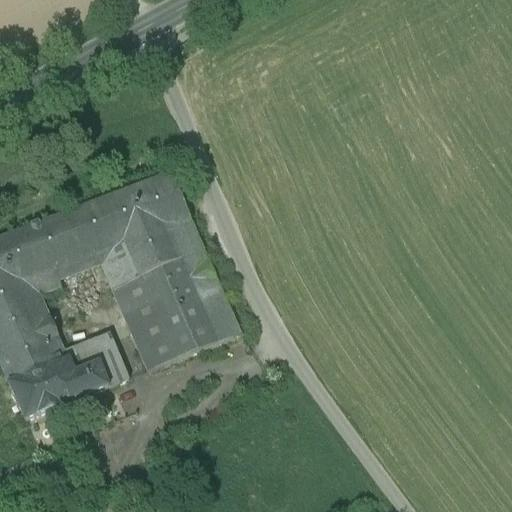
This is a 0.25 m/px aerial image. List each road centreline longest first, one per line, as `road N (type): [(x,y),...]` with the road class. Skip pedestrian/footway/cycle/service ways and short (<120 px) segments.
road 1 (unclassified): [(144,30),(274,335),(405,511)]
road 2 (track): [(109,511),(148,439),(202,413),(253,361)]
road 3 (track): [(0,179),(103,123),(173,103)]
road 4 (primary): [(144,30),(0,108)]
